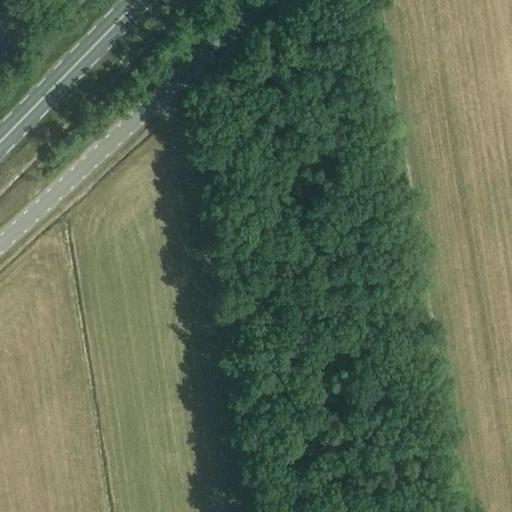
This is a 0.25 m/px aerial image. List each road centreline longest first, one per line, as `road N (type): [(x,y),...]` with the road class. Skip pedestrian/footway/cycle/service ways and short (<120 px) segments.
road 1 (unclassified): [(0,245),(265,0)]
road 2 (primary): [(0,142),(139,0)]
